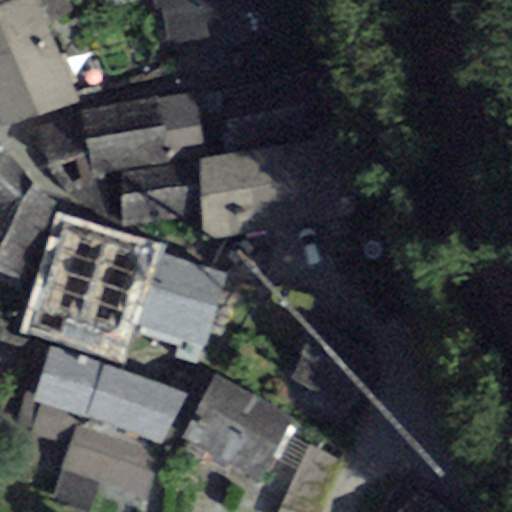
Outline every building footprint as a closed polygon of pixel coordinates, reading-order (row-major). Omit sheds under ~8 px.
[(68,0),(0,0),(0,38),(43,25),(73,16),(68,0)] [(269,6),(268,0),(103,0),(106,8),(138,0),(157,0),(182,77),(218,67),(205,16),(269,6)] [(0,127),(77,104),(43,25),(0,38),(0,127)] [(331,77),(216,92),(224,151),(339,140),(331,77)] [(216,92),(79,110),(88,175),(120,171),(168,165),(167,159),(194,155),(224,151),(216,92)] [(350,139),(339,140),(224,151),(194,155),(201,215),(204,244),(360,226),(350,139)] [(56,205),(0,148),(0,216),(9,225),(0,243),(0,274),(29,286),(56,205)] [(120,171),(121,226),(201,215),(194,155),(167,159),(168,165),(120,171)] [(160,246),(56,213),(18,331),(122,364),(134,325),(157,252),(160,246)] [(226,274),(157,252),(134,325),(203,347),(226,274)] [(288,374),(344,407),(377,353),(321,319),(288,374)] [(141,498),(149,474),(160,445),(168,448),(187,394),(49,346),(30,400),(40,404),(30,433),(68,446),(59,470),(50,498),(89,511),(99,484),(141,498)] [(292,418),(214,374),(178,437),(256,481),(292,418)] [(318,511),(342,463),(309,447),(276,511),(318,511)] [(445,511),(414,490),(398,511),(445,511)]
